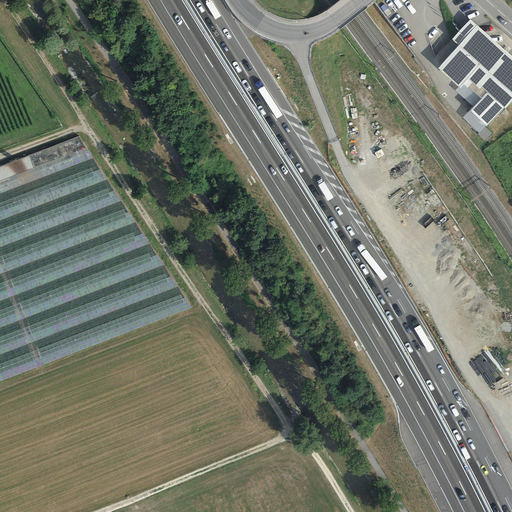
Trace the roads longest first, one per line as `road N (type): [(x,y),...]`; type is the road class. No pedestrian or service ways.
road 1 (track): [(348,511),(1,0)]
road 2 (motorway): [(505,511),(405,325),(201,0)]
road 3 (motorway): [(168,0),(357,303),(471,511)]
road 4 (track): [(292,433),(99,511)]
road 5 (tertiary): [(362,0),(303,34),(267,28),(236,0)]
road 6 (unknown): [(386,0),(452,111)]
